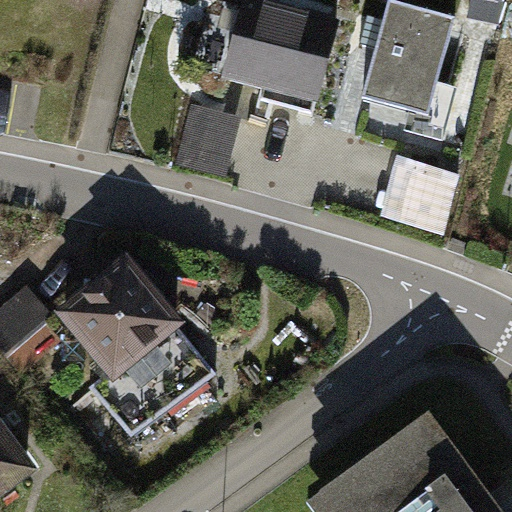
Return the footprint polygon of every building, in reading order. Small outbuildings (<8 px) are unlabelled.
[(285,0),(239,0),(221,68),(318,94),(339,14),(285,0)] [(452,11),(411,0),(387,0),(364,88),(427,105),(452,11)] [(195,104),(185,160),(235,169),(245,113),(195,104)] [(136,264),(63,322),(140,418),(213,360),(136,264)] [(0,502),(39,473),(0,419),(0,502)] [(502,511),(434,420),(328,499),(337,511),(502,511)]
